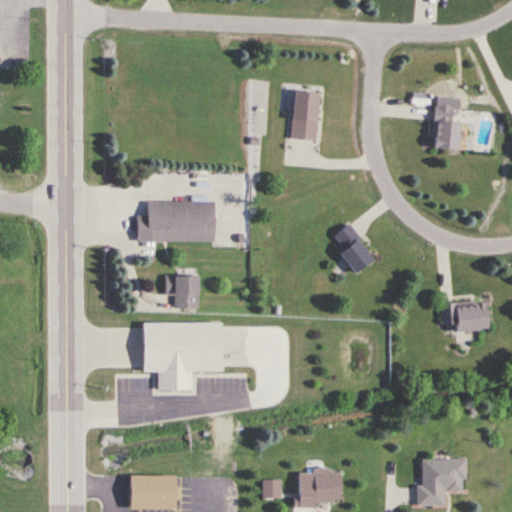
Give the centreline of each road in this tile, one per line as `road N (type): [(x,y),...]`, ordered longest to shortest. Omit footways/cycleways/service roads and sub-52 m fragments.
road 1 (secondary): [(69,511),(67,0)]
road 2 (residential): [(67,15),(447,33),(511,8)]
road 3 (residential): [(378,32),(375,129),(400,203),(446,236),(511,242)]
